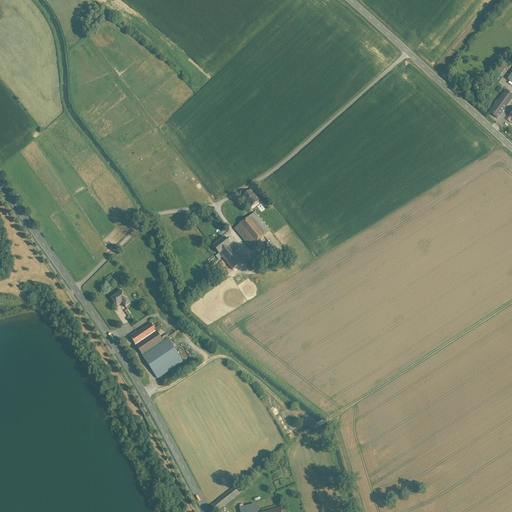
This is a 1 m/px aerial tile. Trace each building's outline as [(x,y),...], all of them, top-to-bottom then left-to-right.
[(417,37),(408,28),(405,32),(413,40),(417,37)] [(493,71),(490,75),(498,80),(500,76),(493,71)] [(511,94),(506,90),(489,113),(497,118),(511,98),(511,94)] [(259,201),(251,190),(246,194),(242,197),(247,203),(247,202),(251,207),(259,201)] [(270,206),(263,197),(260,199),(267,208),(270,206)] [(270,231),(255,212),(249,217),(264,236),(270,231)] [(264,236),(249,217),(235,229),(250,247),(254,244),(264,236)] [(224,237),(213,246),(219,254),(230,245),(224,237)] [(230,245),(219,254),(222,257),(232,270),(243,262),(230,245)] [(261,252),(246,264),(252,271),(267,259),(261,252)] [(118,295),(105,304),(121,324),(133,315),(118,295)] [(158,319),(131,337),(159,379),(186,360),(158,319)] [(234,487),(211,505),(216,511),(240,493),(234,487)]
